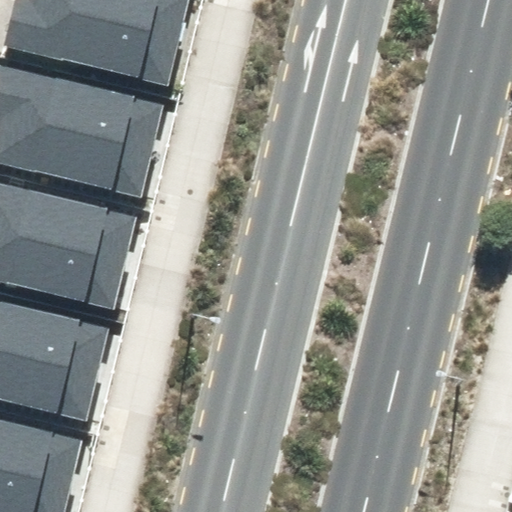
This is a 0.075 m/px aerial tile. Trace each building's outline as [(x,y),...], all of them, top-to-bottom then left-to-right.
[(15,0),(3,53),(168,92),(189,0),(15,0)] [(0,163),(138,195),(161,95),(0,58),(0,163)] [(0,285),(111,312),(135,213),(0,180),(0,285)] [(0,401),(86,421),(109,321),(0,296),(0,401)] [(0,511),(65,511),(83,439),(0,419),(0,511)]
